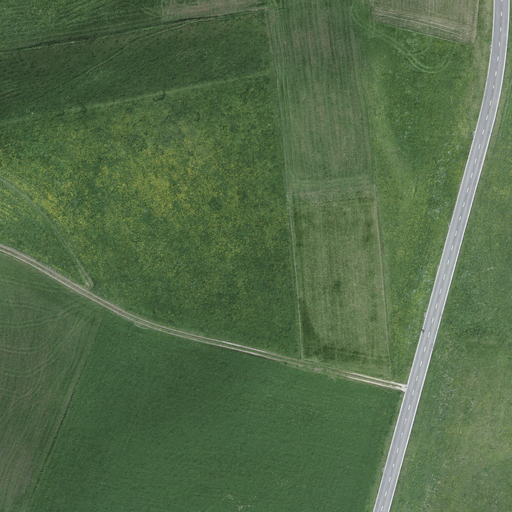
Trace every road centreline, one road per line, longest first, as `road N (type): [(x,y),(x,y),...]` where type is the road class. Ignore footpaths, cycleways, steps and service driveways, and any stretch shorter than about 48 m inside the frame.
road 1 (tertiary): [(380,511),(489,104),(500,0)]
road 2 (track): [(413,388),(154,325),(0,247)]
